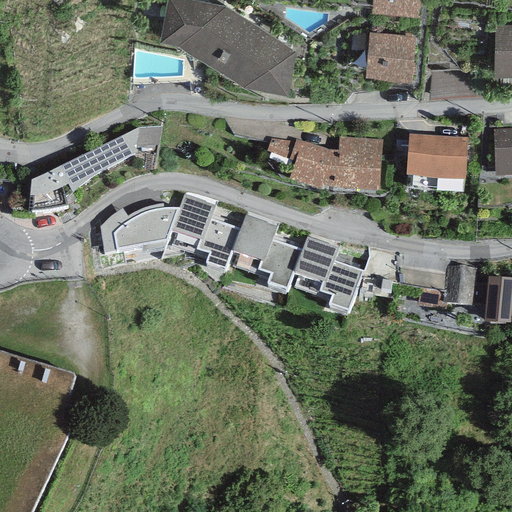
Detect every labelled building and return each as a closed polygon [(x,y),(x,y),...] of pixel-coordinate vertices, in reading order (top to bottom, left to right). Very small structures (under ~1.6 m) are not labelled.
[(226,5),(198,0),(166,0),(160,39),(177,42),(244,84),(287,93),(296,49),(226,5)] [(419,0),(372,0),(371,10),(418,14),(419,0)] [(511,24),(495,25),(494,74),(511,74),(511,24)] [(415,35),(369,31),(366,73),(412,77),(415,35)] [(429,100),(482,96),(481,68),(431,70),(429,100)] [(138,130),(30,184),(28,220),(72,214),(77,209),(73,199),(114,170),(138,158),(134,151),(136,149),(159,148),(162,128),(139,128),(138,130)] [(511,131),(494,132),(495,180),(511,179),(511,131)] [(466,140),(409,137),(406,182),(464,185),(466,140)] [(327,153),(296,142),(271,140),(268,155),(295,165),(289,185),(322,196),(323,191),(338,194),(361,195),(380,195),(381,142),(339,139),(338,154),(327,153)] [(231,257),(240,230),(211,221),(216,207),(183,197),(178,212),(171,236),(198,245),(195,254),(208,259),(205,268),(225,275),(231,257)] [(106,222),(100,230),(104,257),(167,248),(171,236),(178,212),(173,212),(169,212),(163,212),(162,208),(157,208),(149,211),(142,213),(137,215),(131,218),(127,220),(122,212),(119,213),(115,215),(111,218),(106,222)] [(293,279),(302,253),(272,243),(277,229),(244,218),(240,230),(231,257),(260,267),(257,276),(269,281),(266,290),(287,297),(293,279)] [(348,319),(363,274),(335,264),(339,251),(307,240),(302,253),(293,279),(321,289),(318,298),(331,303),(328,312),(348,319)] [(442,306),(447,307),(472,310),(476,270),(447,266),(444,292),(442,306)] [(511,303),(511,284),(487,282),(483,328),(509,331),(511,303)] [(442,306),(444,292),(401,287),(399,307),(446,313),(447,307),(442,306)] [(70,511),(105,396),(0,361),(0,511),(70,511)]
